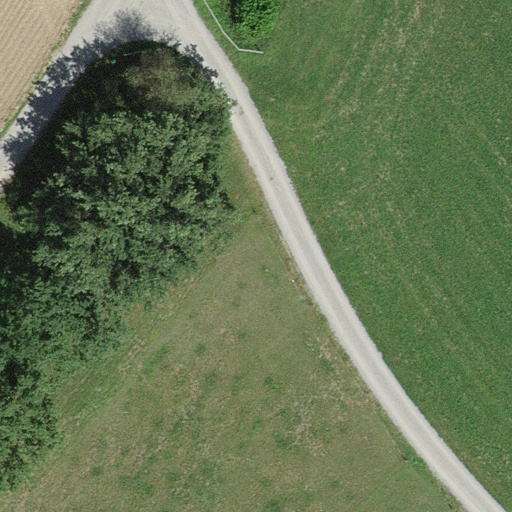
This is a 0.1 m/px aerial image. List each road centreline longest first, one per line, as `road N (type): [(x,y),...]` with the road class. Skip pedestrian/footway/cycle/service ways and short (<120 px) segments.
road 1 (track): [(179,0),(227,80),(338,310),(426,444),(488,511)]
road 2 (track): [(116,0),(0,169)]
